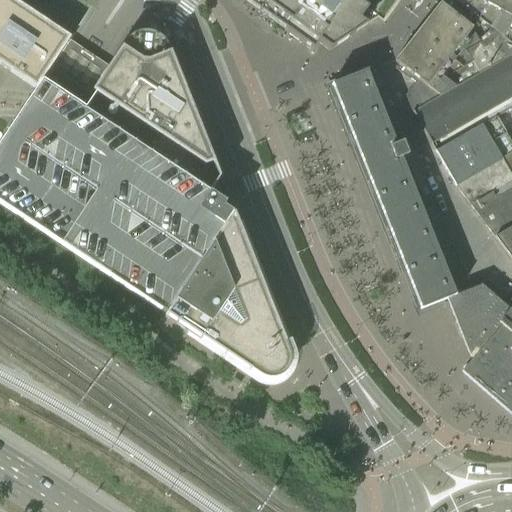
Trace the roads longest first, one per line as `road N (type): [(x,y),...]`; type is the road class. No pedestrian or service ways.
road 1 (unclassified): [(226,109),(287,267),(352,378)]
road 2 (unclassified): [(421,0),(374,51),(226,109)]
road 3 (unclassified): [(511,497),(447,466),(352,378)]
road 4 (unclassified): [(352,378),(413,511)]
road 5 (unclassified): [(226,109),(197,36),(159,0)]
